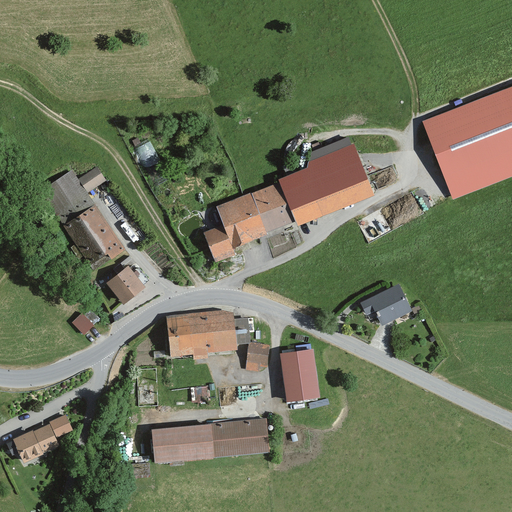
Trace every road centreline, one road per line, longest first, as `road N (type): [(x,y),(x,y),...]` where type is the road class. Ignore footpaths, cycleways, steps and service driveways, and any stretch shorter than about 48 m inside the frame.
road 1 (tertiary): [(511,418),(279,309),(232,297),(188,297),(105,351)]
road 2 (unknown): [(226,297),(241,279),(404,187),(408,136)]
road 3 (unclassified): [(105,351),(64,511)]
